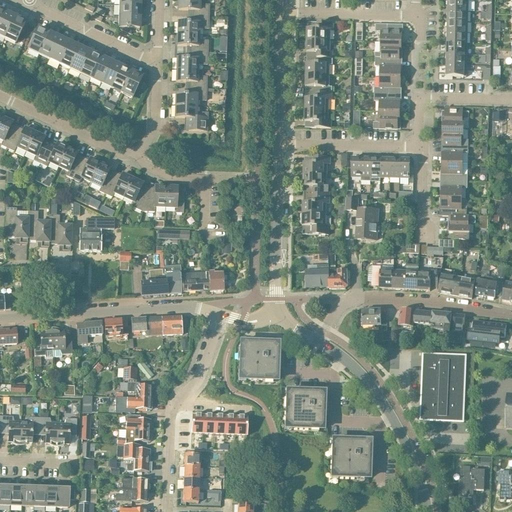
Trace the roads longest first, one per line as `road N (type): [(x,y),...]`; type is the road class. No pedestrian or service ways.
road 1 (residential): [(219,314),(196,383),(170,405),(166,511)]
road 2 (residential): [(511,317),(397,298),(343,300)]
road 3 (tertiary): [(275,313),(278,145)]
road 4 (residential): [(63,313),(179,306),(219,314)]
road 5 (residential): [(0,96),(118,152),(136,151)]
road 6 (residential): [(419,148),(418,98),(511,100)]
road 7 (residential): [(278,145),(419,148)]
road 8 (residential): [(156,63),(31,4)]
road 9 (residential): [(414,15),(280,12)]
road 10 (tertiary): [(278,145),(280,12)]
